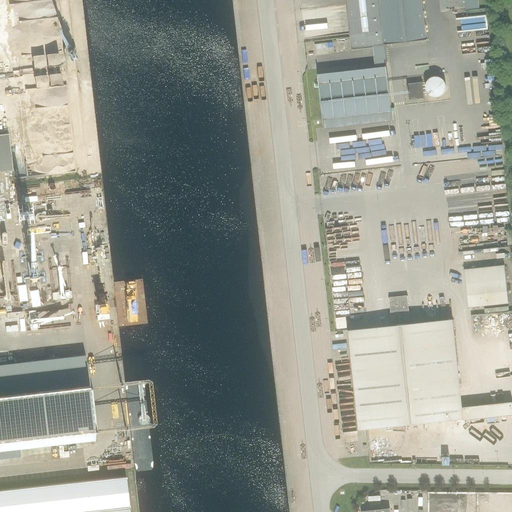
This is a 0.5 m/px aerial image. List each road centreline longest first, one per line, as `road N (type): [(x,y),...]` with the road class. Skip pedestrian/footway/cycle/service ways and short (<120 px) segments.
road 1 (unclassified): [(320,475),(262,0)]
road 2 (unclassified): [(511,477),(320,475)]
road 3 (unknown): [(434,46),(461,62),(465,106),(401,120)]
road 4 (unknown): [(436,272),(457,301),(472,362),(492,393)]
road 5 (unknown): [(380,274),(387,319),(404,331),(419,315),(416,275)]
